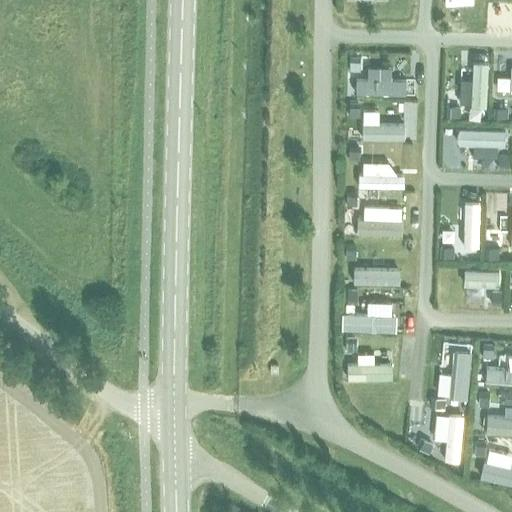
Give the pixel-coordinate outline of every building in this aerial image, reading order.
[(365,58),(367,71),(380,69),(377,56),(365,58)] [(485,58),(469,57),(467,102),(484,103),(485,58)] [(358,59),(349,59),(349,70),(358,70),(358,59)] [(440,68),(441,82),(457,82),(456,68),(440,68)] [(351,92),(403,92),(403,74),(351,73),(351,92)] [(358,102),(348,102),(348,115),(358,115),(358,102)] [(359,105),(359,118),(376,118),(376,105),(359,105)] [(446,105),(446,115),(459,115),(459,106),(446,105)] [(494,106),(494,115),(507,116),(507,106),(494,106)] [(401,120),(357,120),(357,135),(401,135),(401,120)] [(454,123),(453,138),(503,140),(504,125),(454,123)] [(358,146),(348,146),(348,158),(358,158),(358,146)] [(500,153),(499,166),(508,167),(509,154),(500,153)] [(356,193),(346,193),(346,204),(356,204),(356,193)] [(475,244),(477,196),(461,196),(459,244),(475,244)] [(437,238),(451,238),(452,225),(438,224),(437,238)] [(355,243),(345,243),(345,257),(355,257),(355,243)] [(440,246),(440,257),(453,257),(453,246),(440,246)] [(484,247),(484,257),(497,257),(497,247),(484,247)] [(460,280),(494,282),(495,266),(460,264),(460,280)] [(356,288),(346,288),(345,301),(356,301),(356,288)] [(492,290),(492,303),(501,303),(502,290),(492,290)] [(354,336),(344,336),(345,349),(355,349),(354,336)] [(482,342),(481,356),(492,356),(492,343),(482,342)] [(478,390),(478,404),(488,404),(488,390),(478,390)] [(432,397),(431,408),(445,409),(446,398),(432,397)] [(441,458),(456,459),(459,410),(444,409),(441,458)] [(422,436),(417,445),(427,451),(432,442),(422,436)] [(474,439),(473,453),(484,453),(484,439),(474,439)]
